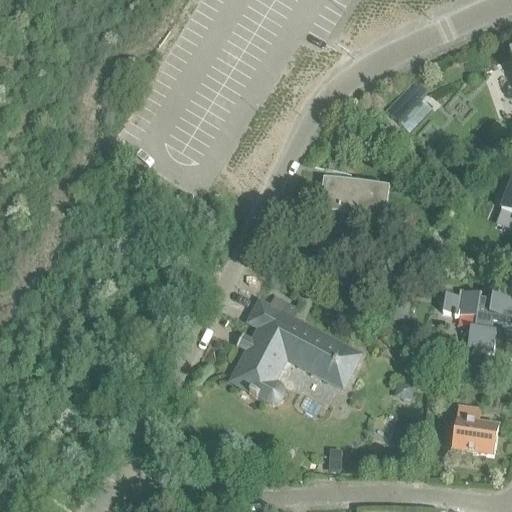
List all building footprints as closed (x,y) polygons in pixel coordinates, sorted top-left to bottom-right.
[(318,215),(340,218),(384,225),(389,193),(323,183),(318,215)] [(511,184),(501,213),(511,217),(511,184)] [(480,304),(481,299),(459,295),(458,300),(445,298),(442,317),(476,322),(474,333),(469,332),(466,352),(492,356),(496,337),(491,336),(493,328),(511,331),(511,303),(492,301),(491,306),(480,304)] [(253,344),(246,341),(242,338),(236,350),(246,355),(231,386),(250,396),(249,398),(256,401),(257,400),(268,405),(273,406),(278,405),(282,400),(282,394),(281,391),(280,389),(275,386),(274,386),(286,363),(342,392),(360,359),(292,323),(296,314),(274,303),(270,311),(259,306),(248,327),(259,332),(253,344)] [(458,410),(451,454),(493,460),(498,430),(478,427),(480,413),(458,410)]
